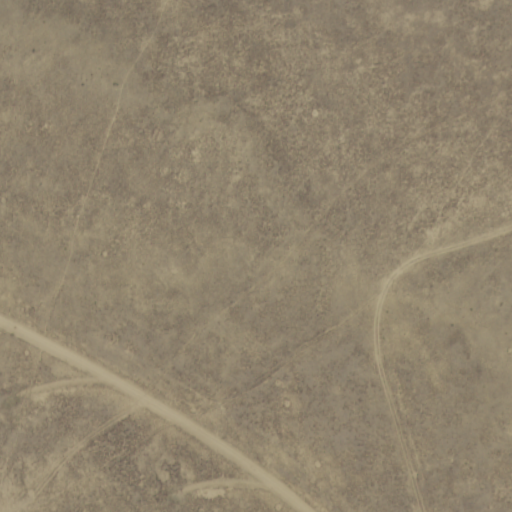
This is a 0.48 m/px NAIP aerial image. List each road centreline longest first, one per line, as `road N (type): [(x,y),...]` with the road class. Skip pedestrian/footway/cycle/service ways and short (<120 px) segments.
road 1 (residential): [(359,511),(348,360),(375,274),(511,226)]
road 2 (residential): [(0,376),(91,458),(196,511)]
